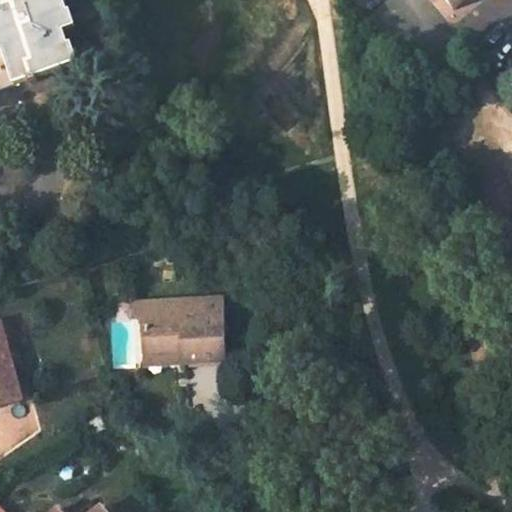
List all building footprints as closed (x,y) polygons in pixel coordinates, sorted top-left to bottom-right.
[(9,56),(19,87),(83,66),(78,49),(73,50),(68,35),(83,31),(78,13),(74,15),(68,0),(0,0),(0,59),(9,56)] [(446,0),(455,10),(466,0),(446,0)] [(201,309),(185,310),(185,304),(139,305),(139,315),(147,328),(148,357),(185,356),(185,365),(228,364),(224,302),(201,303),(201,309)] [(3,325),(0,325),(0,409),(25,403),(3,325)] [(148,357),(148,366),(185,365),(185,356),(148,357)]
